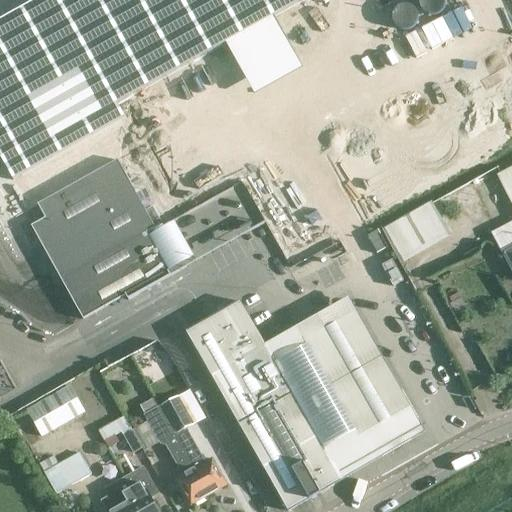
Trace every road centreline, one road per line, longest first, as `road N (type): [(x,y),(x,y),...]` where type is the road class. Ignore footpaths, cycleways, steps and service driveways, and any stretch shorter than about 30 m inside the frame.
road 1 (unknown): [(346,134),(511,40)]
road 2 (unclassified): [(511,426),(353,511)]
